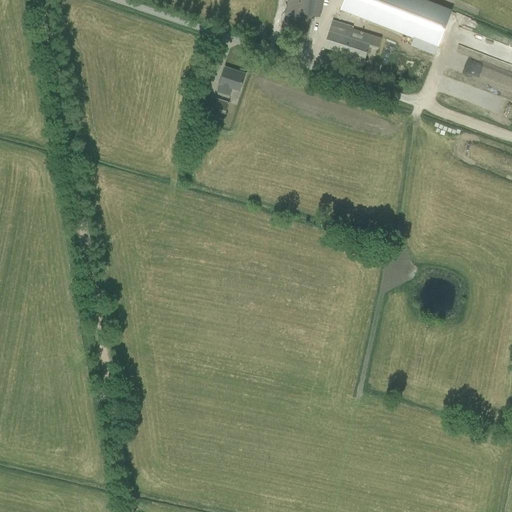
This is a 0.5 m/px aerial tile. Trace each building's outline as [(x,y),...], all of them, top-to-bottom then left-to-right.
[(287,0),(280,39),(306,44),(311,16),(319,18),(321,8),(322,0),(287,0)] [(419,0),(344,0),(341,9),(380,24),(378,33),(396,40),(399,31),(413,37),(410,45),(434,54),(437,46),(451,12),(419,0)] [(325,20),(330,4),(325,2),(320,18),(325,20)] [(332,21),(323,48),(364,61),(369,47),(377,50),(380,38),(352,29),(352,27),(332,21)] [(225,68),(222,77),(217,91),(228,95),(231,88),(239,91),(245,74),(225,68)] [(471,108),(481,110),(485,95),(475,93),(471,108)] [(200,113),(198,118),(207,122),(210,116),(222,120),(228,103),(227,103),(206,95),(200,113)]
